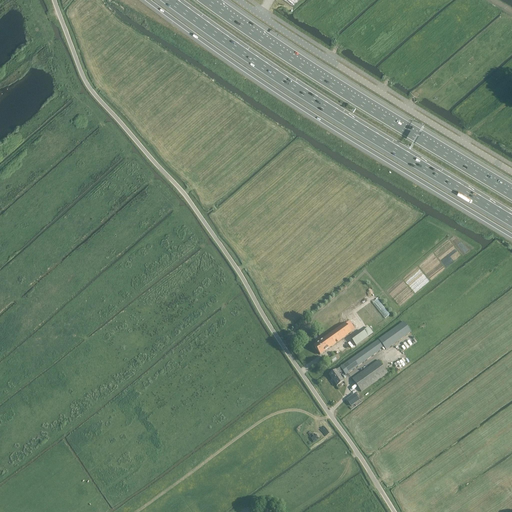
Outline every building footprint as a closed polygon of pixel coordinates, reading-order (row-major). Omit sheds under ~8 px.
[(386,320),(391,316),(377,299),(372,303),(386,320)] [(314,346),(320,355),(351,332),(355,329),(349,321),(345,324),(314,346)] [(386,350),(411,332),(403,322),(379,340),(386,350)] [(351,340),(356,347),(368,338),(363,331),(351,340)] [(375,342),(340,367),(343,371),(346,375),(381,350),(375,342)] [(361,392),(387,373),(379,360),(352,379),(361,392)] [(339,374),(336,370),(329,375),(336,386),(343,381),(339,374)] [(355,394),(346,400),(351,406),(359,400),(355,394)]
